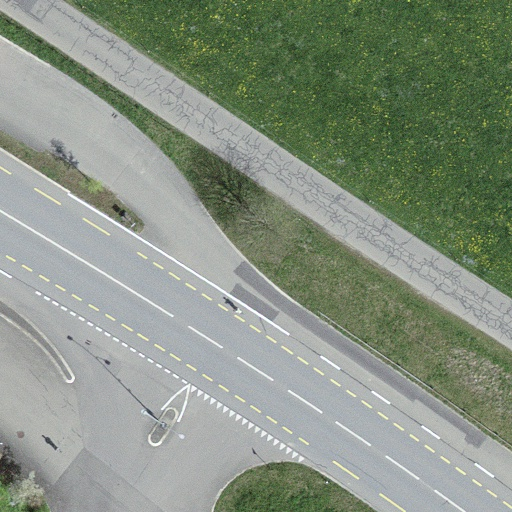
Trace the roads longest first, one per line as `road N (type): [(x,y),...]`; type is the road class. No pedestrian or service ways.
road 1 (unclassified): [(18,0),(511,320)]
road 2 (primary): [(0,230),(255,383)]
road 3 (primary): [(255,383),(436,511)]
road 4 (residential): [(132,511),(255,383)]
